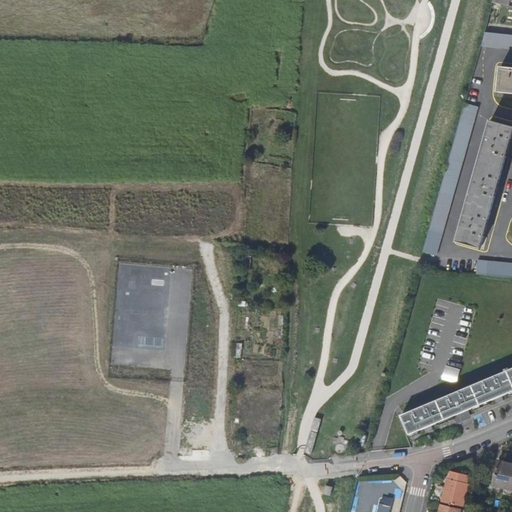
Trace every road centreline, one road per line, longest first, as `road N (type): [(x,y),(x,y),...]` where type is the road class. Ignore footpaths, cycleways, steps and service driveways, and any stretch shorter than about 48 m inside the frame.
road 1 (track): [(219,469),(222,302),(215,247)]
road 2 (residential): [(480,107),(445,250),(495,255)]
